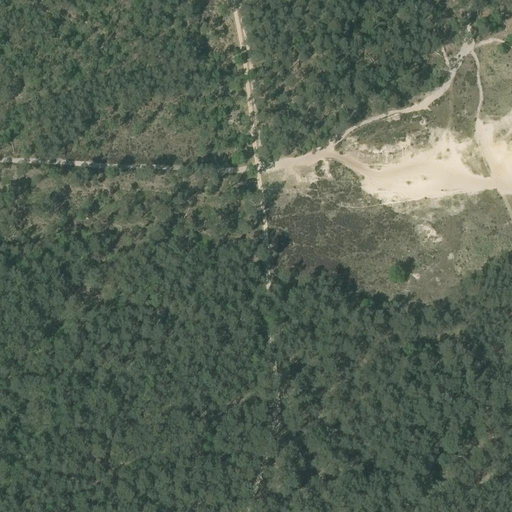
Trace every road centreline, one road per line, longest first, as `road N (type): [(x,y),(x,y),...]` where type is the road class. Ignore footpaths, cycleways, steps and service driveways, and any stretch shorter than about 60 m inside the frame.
road 1 (track): [(0,159),(259,169)]
road 2 (track): [(259,169),(235,0)]
